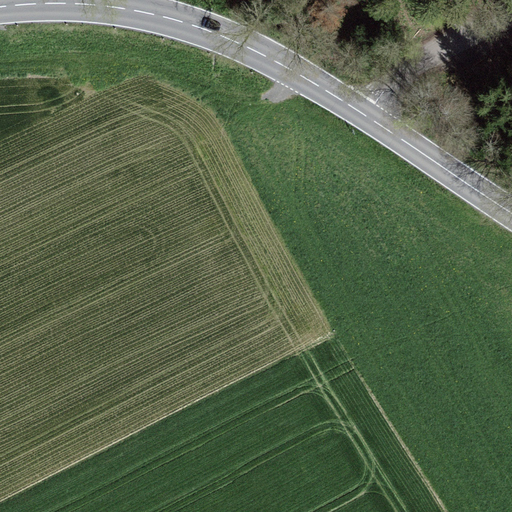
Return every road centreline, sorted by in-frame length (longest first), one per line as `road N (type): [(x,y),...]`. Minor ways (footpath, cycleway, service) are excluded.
road 1 (secondary): [(511,213),(364,114),(231,39),(128,8),(0,5)]
road 2 (track): [(511,10),(447,34),(406,65),(364,114)]
